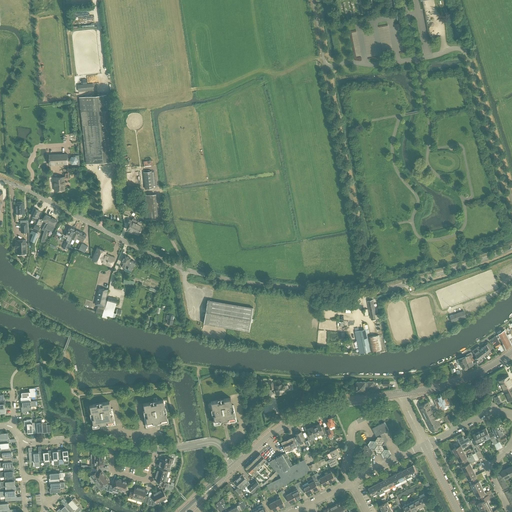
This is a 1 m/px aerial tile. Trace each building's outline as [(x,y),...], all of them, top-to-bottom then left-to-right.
[(78,92),(93,90),(93,84),(77,85),(78,92)] [(114,160),(112,150),(106,94),(79,97),(85,153),(86,163),(114,160)] [(54,154),(49,154),(49,164),(67,163),(68,163),(67,154),(60,154),(54,154)] [(151,171),(143,172),(145,189),(153,189),(153,186),(156,186),(155,184),(154,171),(151,172),(151,171)] [(65,177),(53,177),(54,191),(65,190),(64,178),(68,178),(68,173),(67,173),(65,173),(65,177)] [(138,197),(139,188),(128,187),(127,192),(126,192),(125,195),(126,195),(138,197)] [(146,219),(158,218),(155,195),(144,196),(146,219)] [(15,214),(24,214),(24,203),(16,203),(16,210),(15,210),(15,214)] [(34,224),(38,225),(40,219),(37,218),(40,211),(34,208),(31,216),(33,217),(31,220),(35,222),(34,224)] [(42,229),(42,230),(44,231),(44,230),(51,217),(45,214),(42,220),(46,222),(45,224),(42,229)] [(43,235),(41,241),(44,242),(46,233),(48,229),(51,231),(54,226),(53,226),(57,220),(51,217),(44,230),(44,231),(43,235)] [(136,219),(135,218),(134,218),(133,218),(132,218),(131,221),(129,220),(128,223),(130,224),(127,230),(128,230),(129,231),(130,232),(131,232),(132,232),(133,232),(138,221),(136,220),(136,219)] [(140,221),(139,221),(138,221),(133,232),(134,232),(134,233),(135,234),(136,234),(137,234),(138,234),(141,229),(142,230),(144,226),(142,225),(143,223),(142,222),(141,221),(140,221)] [(67,231),(66,234),(69,235),(68,237),(66,240),(69,242),(72,237),(75,229),(69,226),(67,231)] [(69,242),(70,243),(69,244),(70,244),(73,239),(75,240),(76,239),(79,231),(75,229),(72,237),(69,242)] [(79,231),(76,239),(82,242),(86,235),(79,231)] [(17,254),(26,254),(25,240),(16,240),(17,242),(15,242),(15,249),(16,249),(17,254)] [(84,252),(87,246),(81,243),(78,249),(84,252)] [(101,263),(110,267),(114,258),(105,254),(105,252),(97,248),(92,260),(101,264),(101,263)] [(127,270),(131,272),(135,262),(130,259),(130,258),(125,255),(121,262),(123,263),(122,267),(127,270)] [(104,307),(108,290),(99,287),(94,305),(104,307)] [(113,313),(117,299),(108,297),(104,311),(113,313)] [(203,324),(249,332),(253,307),(207,300),(203,324)] [(373,300),(368,301),(371,320),(373,320),(373,321),(376,321),(376,319),(377,319),(379,318),(380,318),(379,314),(378,314),(376,315),(373,300)] [(452,322),(464,318),(462,311),(450,316),(452,322)] [(360,354),(371,351),(366,329),(355,331),(360,354)] [(506,349),(511,345),(504,330),(498,334),(506,349)] [(371,352),(382,350),(379,335),(368,337),(371,352)] [(488,343),(483,347),(485,349),(485,350),(488,355),(492,352),(490,350),(492,348),(488,343)] [(477,348),(472,352),(477,357),(477,358),(482,354),(479,350),(480,349),(479,347),(477,348)] [(480,349),(479,350),(482,354),(485,357),(488,355),(485,350),(485,349),(483,347),(480,349)] [(467,356),(457,360),(458,365),(461,364),(461,365),(468,363),(467,360),(471,358),(470,357),(473,356),(471,352),(471,353),(466,355),(467,356)] [(477,357),(475,358),(475,359),(477,362),(478,364),(480,362),(481,361),(480,361),(485,357),(482,354),(477,358),(477,357)] [(468,363),(461,365),(463,370),(469,368),(469,367),(472,366),(471,364),(473,363),(472,361),(471,358),(467,360),(468,363)] [(511,383),(508,376),(499,381),(504,391),(511,386),(511,383)] [(357,382),(356,391),(365,391),(365,387),(368,387),(374,388),(374,382),(368,382),(357,382)] [(275,390),(274,391),(274,394),(276,394),(277,394),(278,394),(278,395),(281,394),(281,393),(282,393),(282,392),(284,391),(289,390),(287,385),(283,386),(281,386),(280,385),(274,386),(275,390)] [(30,397),(35,397),(35,388),(29,389),(29,392),(21,393),(22,399),(20,399),(21,403),(22,402),(31,401),(30,397)] [(446,406),(450,404),(445,394),(442,396),(441,396),(438,397),(438,398),(434,399),(439,409),(443,407),(446,406)] [(233,405),(231,405),(230,398),(210,402),(214,422),(227,419),(227,423),(236,421),(233,405)] [(154,422),(167,420),(163,400),(143,404),(144,411),(143,411),(146,427),(155,426),(154,422)] [(31,407),(36,406),(36,401),(31,401),(22,402),(22,409),(21,409),(22,412),(24,412),(31,411),(31,407)] [(112,408),(110,409),(109,402),(89,405),(93,425),(106,423),(106,426),(115,424),(112,408)] [(440,427),(428,402),(419,407),(431,431),(440,427)] [(328,428),(335,425),(331,417),(327,418),(328,420),(325,421),(328,428)] [(41,418),(36,418),(36,422),(36,424),(37,424),(37,432),(44,432),(44,433),(50,432),(50,425),(46,425),(46,423),(42,423),(41,418)] [(26,420),(23,420),(24,427),(27,426),(27,433),(34,433),(34,434),(37,433),(37,432),(37,424),(36,424),(36,422),(32,422),(32,419),(26,419),(26,420)] [(380,424),(372,428),(374,431),(376,436),(380,434),(384,432),(388,430),(389,430),(385,422),(384,422),(382,423),(380,424)] [(320,423),(313,426),(317,435),(320,434),(321,436),(323,437),(324,436),(325,438),(328,437),(325,430),(323,431),(320,423)] [(497,437),(503,434),(499,425),(492,428),(494,431),(491,432),(497,443),(500,442),(497,437)] [(314,437),(317,435),(313,426),(307,429),(310,436),(307,437),(308,440),(305,441),(307,446),(310,445),(310,444),(313,443),(312,441),(314,440),(314,438),(314,437)] [(486,428),(479,431),(484,440),(490,437),(494,445),(494,444),(497,443),(491,432),(488,434),(486,428)] [(479,431),(473,434),(476,440),(473,441),(479,452),(481,451),(478,443),(484,440),(479,431)] [(302,441),(305,440),(301,432),(299,432),(298,432),(297,432),(296,432),(296,433),(295,434),(298,442),(299,444),(301,445),(303,444),(303,443),(302,441)] [(9,439),(8,439),(8,433),(0,433),(0,442),(8,442),(10,442),(9,439)] [(301,451),(295,436),(292,438),(292,437),(291,438),(291,437),(289,438),(288,439),(286,440),(291,449),(296,447),(298,453),(301,451)] [(461,445),(453,449),(456,456),(464,452),(462,448),(471,444),(475,454),(476,453),(479,452),(473,441),(472,439),(470,441),(468,437),(464,439),(463,436),(457,439),(461,445)] [(285,452),(291,449),(286,440),(285,441),(285,440),(284,441),(283,440),(282,441),(282,442),(281,442),(285,452)] [(9,449),(8,442),(0,442),(0,448),(1,453),(10,452),(10,449),(9,449)] [(364,450),(363,452),(364,454),(367,454),(368,456),(370,456),(372,452),(370,448),(368,448),(367,446),(365,446),(363,448),(364,450)] [(68,450),(61,451),(61,449),(58,450),(58,451),(58,460),(59,460),(63,459),(63,464),(69,464),(68,450)] [(331,467),(332,467),(338,464),(336,459),(340,457),(337,449),(329,453),(332,459),(325,462),(324,459),(320,460),(320,461),(322,466),(328,463),(329,465),(330,466),(330,467),(331,467)] [(58,451),(51,451),(51,450),(48,451),(48,452),(49,461),(53,460),(54,465),(59,465),(59,460),(58,460),(58,451)] [(91,454),(91,459),(104,459),(104,453),(98,453),(98,450),(92,450),(92,452),(92,453),(91,454)] [(48,452),(42,452),(42,451),(38,451),(38,453),(39,453),(39,461),(44,461),(44,466),(49,465),(49,461),(48,452)] [(13,458),(12,458),(11,452),(10,452),(1,453),(0,452),(0,458),(3,458),(3,462),(12,462),(13,462),(13,458)] [(38,453),(32,453),(32,452),(29,452),(29,462),(34,462),(34,467),(40,466),(39,461),(39,453),(38,453)] [(473,455),(467,458),(464,452),(456,456),(459,462),(460,462),(461,464),(474,458),(473,455)] [(160,459),(158,465),(164,467),(170,468),(172,463),(173,459),(175,453),(169,454),(168,457),(167,457),(165,456),(164,461),(160,459)] [(310,472),(308,467),(304,459),(292,466),(287,458),(288,457),(285,453),(268,463),(269,464),(276,471),(278,473),(279,474),(281,478),(266,485),(270,492),(310,472)] [(269,464),(268,463),(260,454),(256,457),(262,464),(264,463),(267,466),(269,464)] [(261,465),(262,464),(256,457),(252,461),(262,471),(264,468),(261,465)] [(474,458),(461,464),(463,467),(462,467),(465,473),(473,469),(470,463),(475,460),(474,458)] [(87,466),(87,468),(91,468),(98,468),(98,465),(104,465),(104,459),(91,459),(91,461),(91,466),(87,466)] [(259,473),(262,471),(252,461),(249,464),(255,471),(256,469),(259,473)] [(13,468),(12,462),(3,462),(0,462),(0,467),(4,468),(4,472),(13,471),(14,471),(14,468),(13,468)] [(258,474),(255,471),(249,464),(245,468),(251,475),(253,473),(256,476),(258,474)] [(411,476),(417,473),(413,465),(407,468),(411,476)] [(328,474),(325,475),(329,483),(335,480),(334,478),(337,477),(332,467),(331,467),(330,467),(330,466),(328,467),(329,468),(328,468),(330,471),(327,472),(328,474)] [(157,468),(156,474),(166,477),(168,471),(170,472),(171,469),(170,468),(164,467),(163,470),(157,468)] [(95,473),(90,476),(93,480),(96,483),(97,482),(105,476),(102,471),(98,474),(97,471),(98,471),(98,468),(91,468),(91,471),(94,471),(95,473)] [(406,479),(411,476),(407,468),(402,470),(406,479)] [(473,469),(465,473),(468,480),(469,479),(470,482),(483,475),(486,474),(485,471),(476,475),(473,469)] [(511,477),(507,469),(501,472),(502,473),(503,475),(504,478),(505,480),(511,477)] [(400,481),(406,479),(402,470),(396,473),(400,481)] [(13,478),(13,471),(4,472),(0,472),(0,477),(5,477),(5,482),(14,481),(15,481),(15,478),(13,478)] [(59,478),(64,478),(63,472),(49,474),(50,480),(49,480),(49,483),(50,483),(59,483),(59,482),(59,478)] [(314,474),(319,485),(322,483),(323,486),(329,483),(325,475),(320,478),(317,473),(314,474)] [(395,484),(400,481),(396,473),(391,476),(395,484)] [(156,474),(154,479),(159,481),(158,484),(159,484),(159,485),(162,485),(163,485),(163,486),(166,486),(166,487),(172,489),(173,485),(169,484),(169,483),(166,482),(167,482),(169,477),(166,477),(156,474)] [(313,479),(307,482),(308,482),(308,484),(312,492),(318,489),(317,486),(319,485),(314,474),(311,476),(313,479)] [(256,480),(251,485),(241,475),(237,478),(245,487),(246,486),(252,493),(260,486),(256,480)] [(479,481),(484,478),(483,475),(470,482),(472,485),(471,485),(474,491),(482,487),(479,481)] [(97,482),(96,483),(97,485),(101,490),(105,487),(107,489),(106,491),(109,491),(111,485),(108,484),(108,486),(106,484),(109,481),(105,476),(97,482)] [(389,487),(395,484),(391,476),(385,479),(389,487)] [(237,478),(234,482),(239,488),(238,489),(237,488),(234,491),(239,496),(242,493),(240,492),(245,487),(237,478)] [(119,490),(122,480),(116,479),(114,486),(111,485),(109,491),(112,492),(113,491),(118,492),(119,490)] [(384,490),(389,487),(385,479),(380,482),(384,490)] [(126,488),(128,482),(122,480),(119,490),(124,492),(124,494),(127,495),(129,489),(126,488)] [(14,487),(14,481),(5,482),(0,482),(0,487),(6,487),(6,491),(15,491),(16,491),(16,487),(14,487)] [(300,481),(297,483),(302,494),(305,492),(306,495),(312,492),(308,484),(308,482),(307,482),(304,484),(302,485),(300,481)] [(60,488),(65,487),(64,482),(59,482),(59,483),(50,483),(51,490),(50,490),(50,493),(60,492),(60,488)] [(378,493),(384,490),(380,482),(374,484),(378,493)] [(294,491),(291,492),(295,500),(301,497),(300,495),(302,494),(297,483),(294,484),(296,488),(296,489),(295,489),(294,490),(294,491)] [(372,496),(378,493),(374,484),(368,487),(372,496)] [(130,491),(128,498),(132,499),(137,500),(141,488),(135,486),(133,492),(130,491)] [(482,487),(474,491),(477,497),(478,497),(480,499),(482,498),(492,493),(491,490),(485,493),(482,487)] [(141,488),(137,500),(142,502),(146,503),(148,496),(145,495),(146,489),(141,488)] [(162,489),(156,492),(162,501),(167,498),(162,489)] [(15,497),(15,491),(6,491),(0,491),(0,497),(5,497),(5,501),(17,500),(16,497),(15,497)] [(283,491),(280,492),(285,502),(288,501),(290,503),(295,500),(291,492),(286,495),(285,494),(283,491)] [(148,496),(146,503),(149,504),(148,505),(153,506),(157,504),(162,501),(156,492),(152,494),(153,497),(150,498),(151,497),(148,496)] [(278,499),(274,501),(278,509),(284,506),(283,503),(285,502),(280,492),(278,493),(279,496),(277,497),(278,499)] [(490,506),(487,499),(493,496),(492,493),(482,498),(480,499),(481,502),(477,504),(480,510),(490,506)] [(424,505),(430,503),(425,494),(420,497),(424,505)] [(266,499),(265,496),(262,497),(264,500),(263,501),(268,511),(271,509),(273,511),(278,509),(274,501),(273,502),(272,499),(268,502),(266,499)] [(419,508),(424,505),(420,497),(414,500),(419,508)] [(66,503),(64,505),(64,506),(69,511),(78,511),(81,510),(76,504),(78,502),(74,498),(72,500),(72,499),(71,498),(66,503)] [(221,511),(225,511),(228,510),(222,498),(215,505),(218,510),(220,509),(221,511)] [(242,500),(238,502),(239,505),(242,511),(247,509),(248,511),(258,511),(256,507),(256,508),(251,510),(250,508),(249,508),(248,507),(246,508),(244,502),(242,500)] [(413,511),(419,508),(414,500),(409,503),(413,511)] [(262,504),(256,507),(258,511),(266,511),(268,511),(263,501),(261,502),(262,504)] [(341,511),(346,510),(342,501),(332,506),(335,511),(341,511)] [(382,511),(390,507),(387,502),(379,506),(382,511)] [(9,511),(9,510),(8,510),(8,503),(0,503),(0,511),(9,511)] [(406,511),(411,511),(413,511),(409,503),(403,506),(406,511)]
